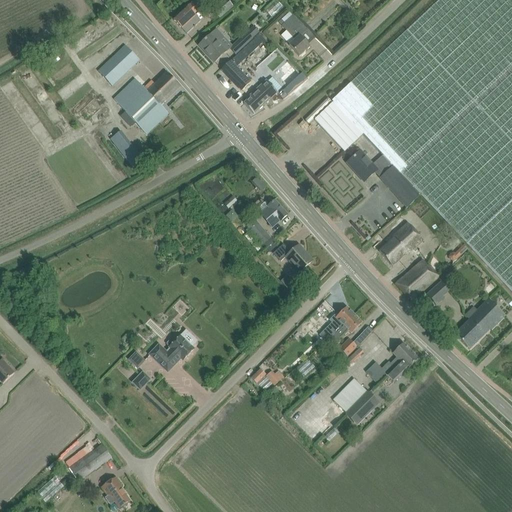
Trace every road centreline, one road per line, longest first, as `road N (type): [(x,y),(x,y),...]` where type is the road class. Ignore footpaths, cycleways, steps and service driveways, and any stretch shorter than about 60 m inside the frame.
road 1 (unclassified): [(141,473),(352,260)]
road 2 (unclassified): [(0,262),(94,219),(239,134)]
road 3 (secondary): [(511,415),(352,260)]
road 4 (unclassified): [(239,134),(399,0)]
road 5 (unclassified): [(141,473),(0,321)]
road 6 (secondary): [(239,134),(120,0)]
road 7 (secondary): [(352,260),(239,134)]
road 8 (track): [(7,511),(99,426)]
